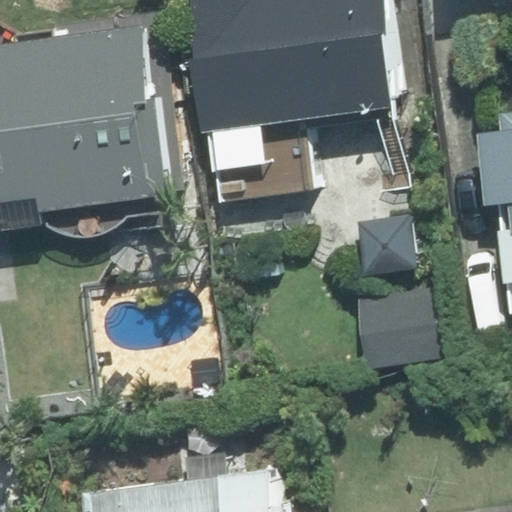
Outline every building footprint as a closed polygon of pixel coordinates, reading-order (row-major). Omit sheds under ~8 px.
[(202,0),(219,129),(410,103),(395,0),(202,0)] [(57,208),(184,189),(184,186),(194,185),(169,7),(59,23),(61,33),(5,43),(15,117),(0,119),(0,221),(0,223),(58,215),(57,208)] [(511,126),(493,130),(502,203),(511,200),(511,126)] [(421,212),(365,215),(368,276),(424,273),(421,212)] [(287,511),(281,463),(88,491),(91,511),(287,511)]
